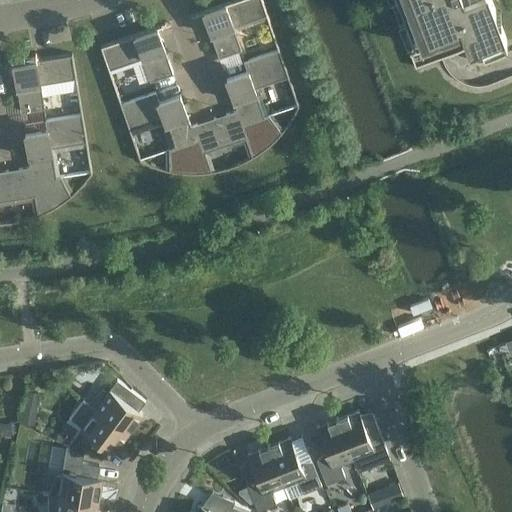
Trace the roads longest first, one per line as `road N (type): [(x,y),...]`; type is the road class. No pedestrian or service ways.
road 1 (residential): [(0,357),(110,342),(197,431)]
road 2 (residential): [(197,431),(371,360)]
road 3 (residential): [(428,511),(371,360)]
road 4 (residential): [(371,360),(511,301)]
